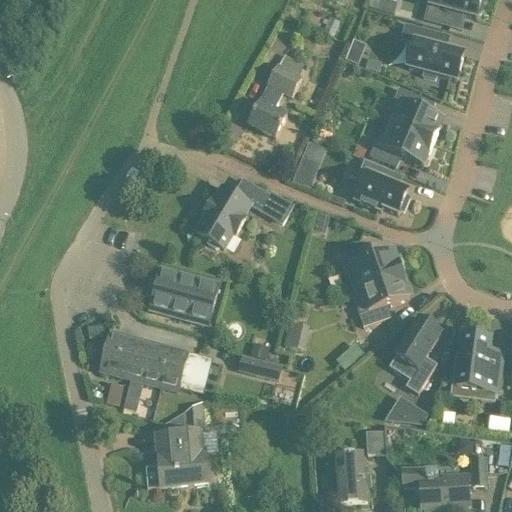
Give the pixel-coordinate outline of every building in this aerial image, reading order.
[(370,0),(369,8),(394,13),(396,0),(370,0)] [(432,0),(431,8),(428,7),(424,23),(450,29),(453,16),(477,22),(478,17),(480,17),(485,1),(482,1),(482,0),(432,0)] [(339,24),(330,20),(323,35),(332,39),(339,24)] [(432,48),(435,36),(405,28),(401,42),(415,45),(408,71),(424,75),(423,80),(435,83),(436,79),(457,84),(464,57),(432,48)] [(349,54),(345,62),(357,67),(360,59),(349,54)] [(276,142),(287,120),(274,113),(283,97),(291,102),(302,81),(298,78),(303,68),(285,59),(279,68),(278,67),(266,89),(267,89),(247,127),(276,142)] [(399,91),(384,125),(433,146),(438,135),(437,135),(442,123),(417,112),(422,101),(399,91)] [(428,157),(429,157),(433,146),(384,125),(369,160),(396,171),(401,160),(423,169),(428,157)] [(292,180),(310,187),(327,148),(308,141),(292,180)] [(353,190),(360,193),(354,207),(379,217),(380,213),(396,220),(398,214),(402,216),(408,203),(404,201),(406,196),(396,192),(401,181),(363,166),(353,190)] [(261,216),(270,201),(243,184),(234,198),(222,191),(215,204),(212,202),(202,219),(205,221),(195,236),(206,243),(207,248),(216,253),(221,252),(223,253),(232,237),(235,239),(245,222),(242,220),(249,208),(261,216)] [(339,260),(351,295),(402,278),(398,266),(397,267),(393,254),(367,263),(363,252),(339,260)] [(208,329),(218,288),(160,273),(157,286),(153,285),(149,299),(153,300),(150,313),(208,329)] [(405,289),(406,289),(402,278),(351,295),(363,330),(391,321),(386,309),(409,301),(405,289)] [(289,322),(284,345),(304,350),(309,327),(289,322)] [(426,361),(441,336),(419,322),(411,336),(409,334),(402,345),(404,346),(389,370),(410,383),(405,390),(418,398),(437,368),(426,361)] [(131,384),(141,344),(110,336),(100,375),(131,384)] [(489,356),(490,344),(465,340),(462,358),(456,357),(450,401),(496,407),(502,358),(489,356)] [(153,381),(161,349),(141,344),(131,384),(161,391),(164,384),(153,381)] [(250,359),(265,363),(269,350),(254,345),(250,359)] [(161,349),(153,381),(164,384),(161,391),(178,396),(179,392),(191,395),(200,360),(161,349)] [(245,376),(278,385),(282,370),(249,361),(245,376)] [(112,386),(106,407),(119,410),(125,390),(112,386)] [(397,398),(388,416),(420,431),(428,413),(397,398)] [(135,416),(138,406),(126,403),(124,413),(135,416)] [(196,489),(208,488),(205,455),(203,455),(201,436),(205,436),(202,404),(181,417),(183,438),(157,440),(157,447),(161,492),(196,489)] [(367,458),(385,457),(384,434),(366,435),(367,458)] [(339,509),(365,507),(362,457),(336,459),(339,509)] [(470,462),(471,492),(488,491),(486,462),(470,462)] [(440,483),(426,483),(425,470),(401,471),(402,492),(420,491),(421,511),(465,511),(466,511),(470,511),(468,478),(440,479),(440,483)]
